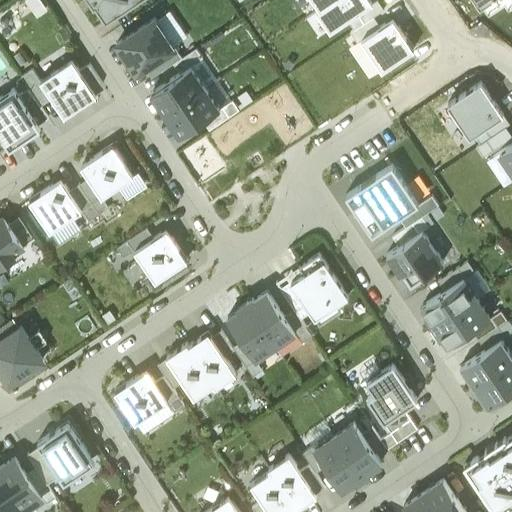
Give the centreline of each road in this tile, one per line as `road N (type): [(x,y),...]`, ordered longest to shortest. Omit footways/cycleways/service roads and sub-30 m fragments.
road 1 (residential): [(342,511),(452,435),(460,419),(345,234),(297,203)]
road 2 (residential): [(243,266),(73,381)]
road 3 (residential): [(243,266),(134,101)]
road 4 (residential): [(0,190),(134,101)]
road 5 (residential): [(73,381),(162,511)]
road 6 (residential): [(392,111),(311,166),(297,203)]
road 7 (residential): [(134,101),(66,0)]
